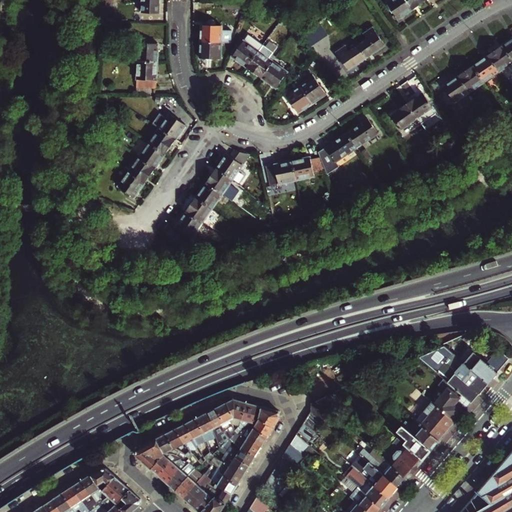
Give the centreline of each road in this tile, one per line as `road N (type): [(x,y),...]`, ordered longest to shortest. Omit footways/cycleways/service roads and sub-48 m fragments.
road 1 (trunk): [(158,406),(319,340),(511,289)]
road 2 (residential): [(218,120),(271,142),(289,139),(511,0)]
road 3 (primary): [(158,406),(314,351),(471,320)]
road 4 (residential): [(110,454),(239,391),(289,402),(295,420),(237,511)]
road 5 (trunk): [(263,341),(168,380),(0,472)]
road 6 (trunk): [(511,262),(263,341)]
road 7 (trunk): [(511,279),(263,341)]
road 8 (trunk): [(0,495),(158,406)]
road 9 (tertiary): [(511,387),(414,502)]
road 10 (residential): [(218,120),(139,235)]
road 11 (residential): [(178,0),(186,68),(218,120)]
road 12 (tertiary): [(432,511),(511,418)]
